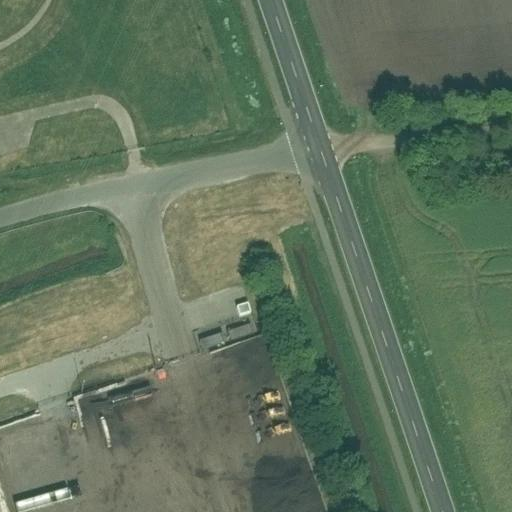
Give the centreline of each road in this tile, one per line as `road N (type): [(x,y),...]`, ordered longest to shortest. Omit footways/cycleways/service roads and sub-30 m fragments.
road 1 (tertiary): [(444,511),(322,144)]
road 2 (unclassified): [(0,224),(141,182),(322,144)]
road 3 (unclassified): [(322,144),(511,126)]
road 4 (tertiary): [(322,144),(275,0)]
